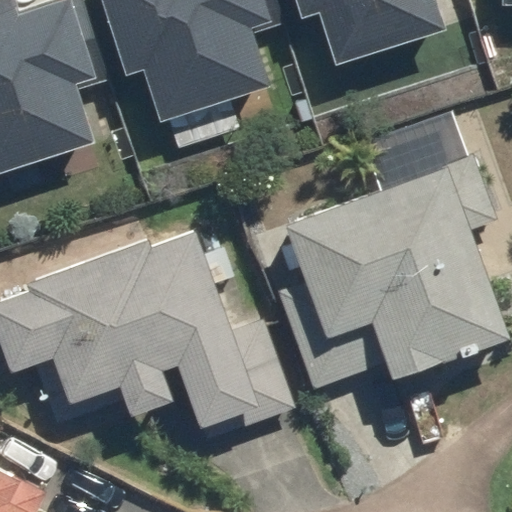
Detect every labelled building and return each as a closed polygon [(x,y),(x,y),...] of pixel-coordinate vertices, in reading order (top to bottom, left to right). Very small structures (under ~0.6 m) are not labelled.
[(9,0),(0,0),(0,168),(91,140),(72,79),(92,73),(69,0),(39,0),(12,9),(9,0)] [(97,0),(120,71),(137,65),(164,150),(235,127),(224,94),(267,81),(248,22),(268,16),(262,0),(97,0)] [(289,0),(294,14),(313,8),(330,60),(440,24),(432,0),(289,0)] [(272,288),(308,386),(381,358),(387,377),(508,332),(463,213),(489,204),(452,105),(361,139),(377,183),(278,220),(300,278),(272,288)] [(20,285),(0,291),(0,356),(4,367),(29,358),(51,420),(117,397),(123,414),(185,392),(200,437),(294,404),(262,313),(224,326),(188,226),(146,241),(143,232),(17,276),(20,285)] [(51,511),(60,497),(0,466),(0,511),(51,511)]
